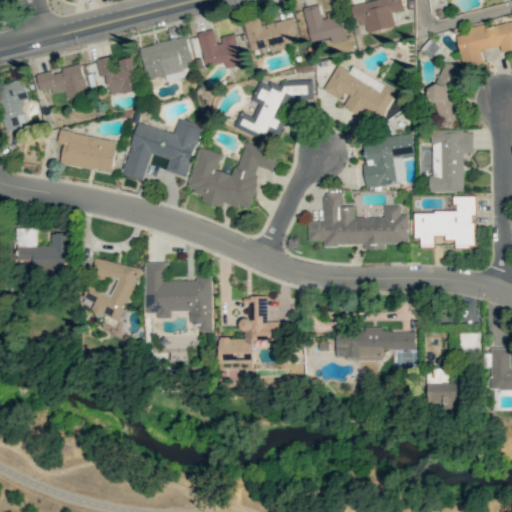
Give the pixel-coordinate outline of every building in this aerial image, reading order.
[(404,10),(402,0),(369,0),(351,4),(356,26),(367,23),(369,32),(395,26),(392,12),(404,10)] [(303,8),(311,41),(331,37),(332,42),(347,39),(339,9),(323,13),(320,3),(303,8)] [(261,25),(259,17),(244,21),(251,51),(269,46),(270,52),(286,48),(285,43),(299,40),(294,18),(261,25)] [(463,67),(484,63),(481,49),(500,45),(501,51),(511,49),(511,21),(489,25),(489,24),(456,30),(463,67)] [(198,32),(206,66),(225,62),(226,68),(242,64),(235,34),(217,37),(215,28),(198,32)] [(139,47),(147,79),(165,75),(167,81),(188,76),(186,67),(193,65),(187,36),(139,47)] [(132,56),(118,59),(119,66),(112,67),(110,56),(96,59),(100,76),(106,75),(110,95),(139,89),(132,56)] [(36,73),(40,90),(50,88),(51,92),(65,90),(67,98),(88,94),(81,64),(53,70),(36,73)] [(397,91),(353,66),(350,71),(338,64),(323,89),(343,101),(342,104),(378,124),(397,91)] [(0,83),(0,99),(6,130),(26,126),(21,100),(28,98),(24,78),(0,83)] [(313,99),(313,79),(281,80),(279,84),(257,84),(251,100),(259,103),(253,116),(241,111),(234,128),(266,141),(269,133),(280,133),(285,122),(274,117),(283,96),(291,100),(313,99)] [(123,174),(144,180),(151,154),(169,158),(166,171),(188,177),(202,125),(178,118),(174,132),(137,122),(123,174)] [(429,191),(464,191),(463,152),(473,152),(473,130),(432,130),(433,176),(429,176),(429,191)] [(61,164),(113,170),(117,138),(60,131),(58,143),(63,143),(61,164)] [(368,186),(405,181),(402,158),(415,156),(412,133),(362,140),(368,186)] [(200,146),(187,188),(203,193),(201,200),(220,206),(222,201),(248,209),(261,167),(273,171),(279,152),(245,142),(235,174),(217,169),(222,153),(200,146)] [(408,243),(407,214),(400,214),(400,204),(384,205),(384,217),(355,217),(355,205),(343,205),(342,192),(323,192),(324,220),(308,220),(308,240),(323,240),(323,245),(363,244),(364,249),(384,248),(384,243),(408,243)] [(475,246),(475,196),(455,196),(455,211),(414,212),(415,237),(420,237),(421,244),(443,244),(443,241),(455,240),(455,246),(475,246)] [(37,227),(18,227),(18,259),(34,259),(34,270),(70,269),(70,261),(71,261),(71,232),(51,233),(52,245),(37,245),(37,227)] [(139,268),(95,257),(90,277),(92,278),(85,303),(94,306),(92,312),(125,321),(139,268)] [(212,279),(166,279),(166,262),(145,262),(146,312),(158,312),(158,317),(171,317),(171,310),(190,310),(190,321),(199,321),(199,331),(213,331),(212,279)] [(219,337),(219,359),(254,360),(254,341),(280,341),(280,321),(267,321),(268,296),(250,295),(250,318),(242,318),(242,338),(219,337)] [(337,358),(383,359),(383,348),(415,349),(416,330),(337,329),(337,358)] [(492,389),(511,388),(511,367),(510,367),(510,349),(485,349),(485,366),(491,366),(492,389)] [(428,383),(429,408),(467,407),(466,382),(428,383)]
